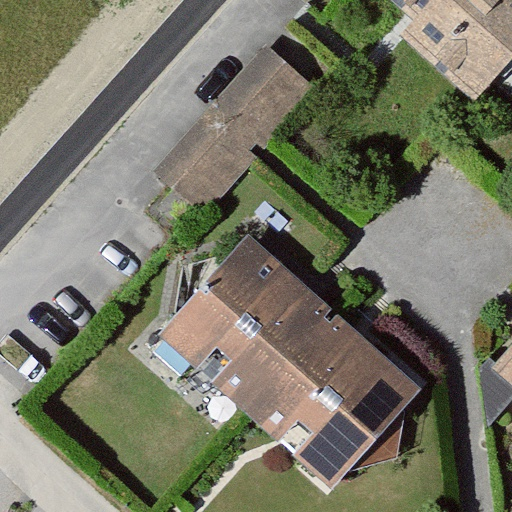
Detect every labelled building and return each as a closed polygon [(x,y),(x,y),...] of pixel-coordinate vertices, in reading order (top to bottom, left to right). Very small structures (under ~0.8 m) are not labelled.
[(511,0),(386,0),(427,35),(417,46),(485,107),(511,76),(511,0)] [(274,45),(220,108),(266,148),(321,85),(274,45)] [(220,108),(161,172),(209,214),(266,148),(220,108)] [(426,403),(256,253),(174,346),(343,496),(426,403)] [(511,357),(503,367),(511,374),(511,357)]
